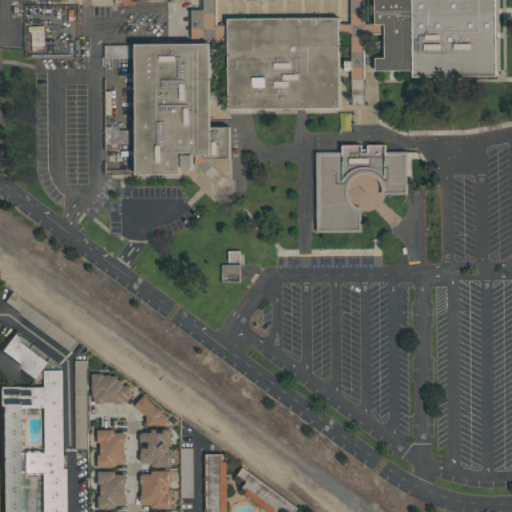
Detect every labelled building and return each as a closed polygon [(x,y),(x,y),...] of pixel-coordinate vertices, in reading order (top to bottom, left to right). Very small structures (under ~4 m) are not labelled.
[(229,42),(211,42),(211,44),(212,127),(231,127),(231,159),(206,159),(206,156),(194,156),(193,169),(188,172),(184,170),(184,159),(181,159),(181,174),(138,175),(140,62),(134,61),(134,66),(120,66),(120,60),(107,59),(107,57),(106,47),(140,49),(140,46),(192,44),(192,11),(204,10),(204,0),(496,0),(497,76),(413,77),(414,71),(378,71),(376,71),(377,58),(386,58),(386,25),(376,24),(376,0),(364,0),(365,105),(352,105),(352,71),(345,71),(345,61),(352,62),(353,34),(340,33),(341,109),(230,109),(229,42)] [(105,144),(132,144),(132,130),(119,130),(119,126),(105,126),(105,144)] [(319,231),(363,231),(362,212),(356,208),(352,200),(351,189),(355,182),(361,179),(370,179),(379,183),(382,188),(383,195),(406,195),(409,195),(410,159),(411,154),(388,154),(389,147),(369,147),(369,150),(365,150),(365,145),(346,147),(345,155),(319,154),(319,231)] [(230,264),(230,253),(242,253),(241,264),(230,264)] [(224,268),(242,267),(243,283),(225,284),(224,268)] [(3,304),(69,349),(76,338),(10,293),(3,304)] [(0,354),(38,378),(49,360),(9,336),(0,351),(0,354)] [(87,360),(74,360),(75,448),(87,448),(87,360)] [(65,511),(65,370),(44,370),(44,387),(0,387),(0,404),(1,511),(65,511)] [(93,374),(94,404),(131,404),(132,386),(117,374),(93,374)] [(145,395),(135,406),(147,418),(147,425),(168,424),(168,417),(145,395)] [(141,433),(142,463),(153,463),(152,466),(173,466),(171,428),(151,429),(152,433),(141,433)] [(96,431),(96,467),(116,467),(116,465),(126,464),(127,433),(115,433),(116,430),(96,431)] [(193,448),(180,448),(181,498),(193,498),(193,448)] [(206,511),(227,511),(227,461),(222,461),(222,454),(205,454),(206,511),(207,511),(206,511)] [(275,511),(294,511),(298,507),(243,467),(238,475),(247,482),(243,488),(275,511)] [(141,475),(142,507),(153,506),(153,510),(170,508),(170,471),(152,471),(152,473),(141,475)] [(96,473),(97,507),(117,508),(117,505),(127,505),(127,473),(116,473),(116,472),(96,473)]
